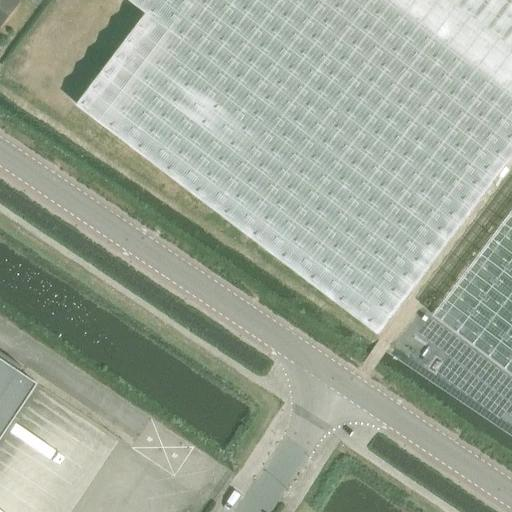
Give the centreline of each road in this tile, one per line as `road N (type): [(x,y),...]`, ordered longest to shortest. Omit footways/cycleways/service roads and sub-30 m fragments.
road 1 (unclassified): [(335,386),(0,155)]
road 2 (unclassified): [(511,501),(335,386)]
road 3 (unclassified): [(252,511),(335,386)]
